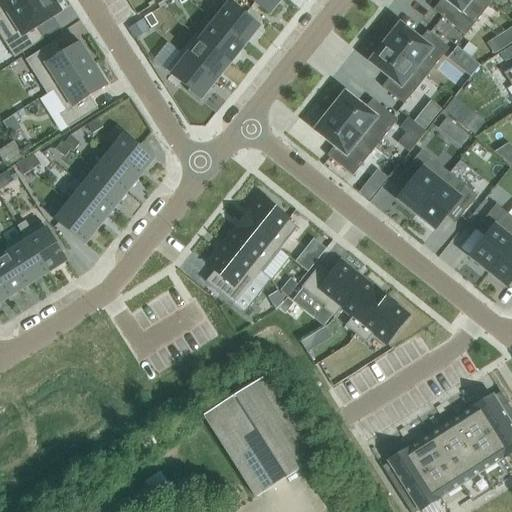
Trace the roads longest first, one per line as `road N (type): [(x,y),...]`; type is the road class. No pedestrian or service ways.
road 1 (residential): [(240,124),(481,316)]
road 2 (residential): [(0,360),(109,291),(210,162)]
road 3 (residential): [(88,0),(175,136),(210,162)]
road 4 (residential): [(341,419),(457,346),(481,316)]
road 5 (residential): [(240,124),(339,0)]
